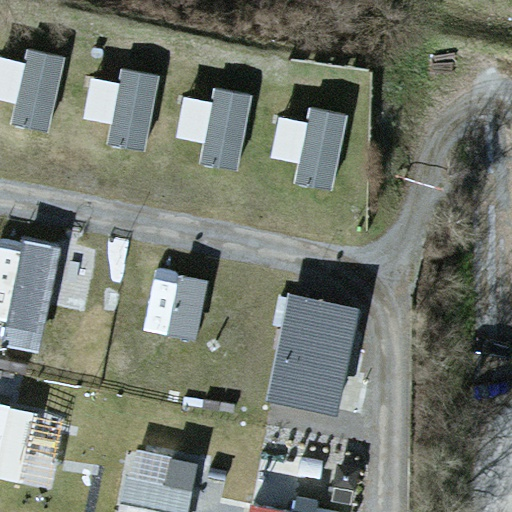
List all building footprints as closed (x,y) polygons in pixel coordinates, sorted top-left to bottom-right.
[(29,38),(21,116),(57,119),(66,42),(29,38)] [(88,118),(150,131),(162,69),(100,57),(88,118)] [(243,146),(252,80),(218,75),(217,89),(189,86),(182,138),(243,146)] [(304,172),(340,175),(345,97),(309,94),(304,172)] [(12,337),(44,340),(54,233),(21,230),(12,337)] [(0,311),(5,312),(21,239),(3,235),(0,247),(0,311)] [(155,265),(153,323),(204,325),(205,266),(155,265)] [(348,399),(359,288),(285,281),(274,392),(348,399)] [(0,476),(28,481),(34,444),(58,448),(64,406),(0,395),(0,476)] [(189,511),(199,450),(133,439),(121,511),(189,511)] [(341,511),(343,503),(251,493),(248,511),(341,511)]
